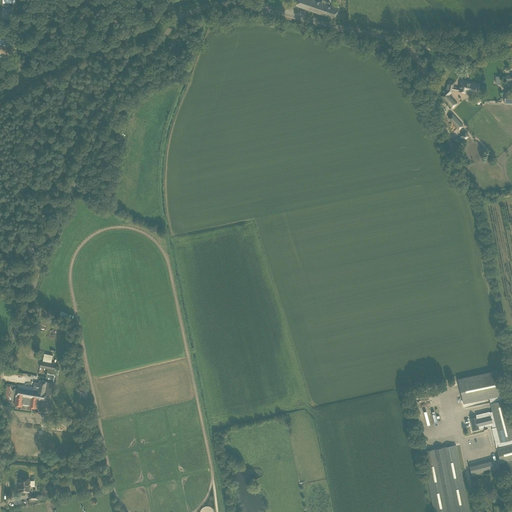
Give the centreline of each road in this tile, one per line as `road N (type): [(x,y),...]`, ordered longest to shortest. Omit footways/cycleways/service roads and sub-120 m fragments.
road 1 (track): [(400,41),(432,92),(461,165),(511,386)]
road 2 (unclassified): [(178,19),(231,3),(444,50),(511,37)]
road 3 (unclassified): [(30,248),(53,231),(104,119),(178,19)]
road 4 (track): [(17,0),(30,248)]
road 5 (unclassified): [(0,382),(36,279),(30,248)]
